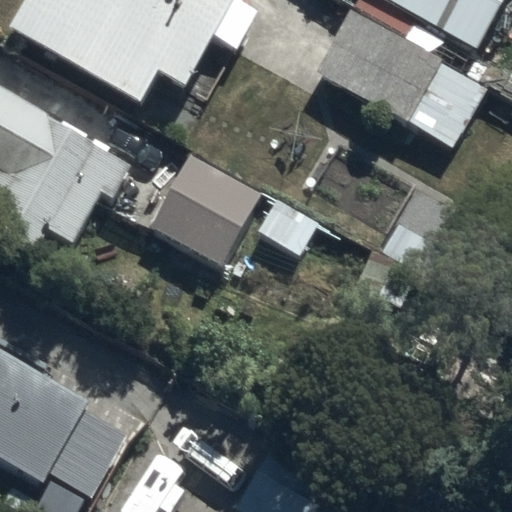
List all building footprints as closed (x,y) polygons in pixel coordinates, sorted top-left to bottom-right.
[(22,0),(8,23),(142,103),(162,71),(186,86),(217,36),(238,49),(258,6),(248,0),(22,0)] [(503,0),(388,0),(478,48),(503,0)] [(348,11),(317,73),(453,150),(488,86),(348,11)] [(110,210),(130,170),(0,91),(0,245),(32,265),(47,238),(72,253),(99,202),(110,210)] [(258,203),(188,161),(146,239),(217,277),(258,203)] [(323,225),(278,199),(258,233),(303,259),(323,225)] [(459,259),(400,220),(350,295),(370,309),(379,296),(400,309),(423,275),(440,287),(459,259)] [(125,371),(60,336),(20,412),(85,447),(125,371)] [(0,429),(8,415),(0,410),(0,429)] [(412,511),(279,436),(236,511),(412,511)] [(0,475),(9,459),(0,453),(0,475)] [(85,511),(66,501),(60,511),(85,511)]
